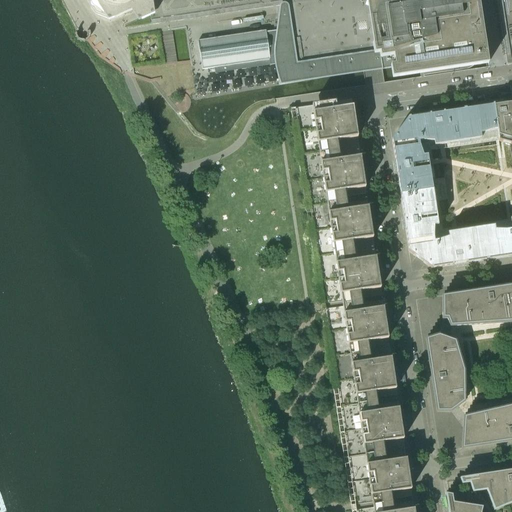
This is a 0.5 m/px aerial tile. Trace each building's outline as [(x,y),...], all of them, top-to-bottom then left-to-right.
[(82,0),(84,2),(87,2),(95,14),(110,20),(132,10),(135,15),(139,21),(155,14),(154,7),(152,0),(82,0)] [(395,82),(487,69),(486,55),(482,27),(478,0),(377,0),(385,50),(296,64),(289,16),(288,13),(288,12),(287,11),(286,11),(285,10),(283,10),(282,11),(281,11),(281,12),(280,12),(280,13),(279,14),(279,18),(277,31),(273,31),(274,41),(276,49),(277,59),(278,64),(280,75),(280,79),(278,79),(279,85),(299,81),(364,70),(388,67),(392,66),(393,68),(395,82)] [(215,73),(278,64),(277,59),(276,49),(274,41),(273,31),(266,32),(266,31),(262,31),(260,31),(246,34),(246,33),(239,34),(239,35),(225,37),(225,36),(218,37),(218,38),(204,40),(204,39),(202,40),(198,41),(199,51),(201,60),(202,70),(214,68),(215,73)] [(436,239),(434,227),(423,156),(421,144),(435,142),(434,137),(446,135),(447,140),(497,132),(498,141),(511,145),(511,101),(506,102),(506,104),(494,106),(494,104),(492,104),(492,106),(445,113),(444,112),(443,112),(443,114),(431,116),(431,114),(408,117),(392,139),(395,162),(397,161),(399,174),(397,174),(404,218),(406,217),(408,229),(406,230),(409,252),(431,268),(454,265),(453,263),(465,261),(466,263),(467,263),(467,261),(511,254),(511,217),(510,219),(511,228),(495,230),(461,235),(462,240),(450,242),(449,237),(436,239)] [(358,137),(356,126),(351,127),(350,118),(355,117),(353,106),(313,112),(318,143),(337,140),(358,137)] [(340,160),(337,140),(318,143),(321,163),(340,160)] [(365,187),(364,176),(359,177),(357,168),(362,168),(361,157),(340,160),(321,163),(325,193),(345,191),(365,187)] [(347,210),(345,191),(325,193),(328,213),(347,210)] [(373,238),(371,227),(366,227),(365,219),(370,218),(368,207),(347,210),(328,213),(333,244),(352,241),(373,238)] [(355,260),(352,241),(333,244),(336,263),(355,260)] [(381,288),(379,277),(374,278),(373,269),(378,268),(376,257),(355,260),(336,263),(341,294),(360,291),(381,288)] [(511,440),(511,285),(443,296),(443,318),(447,318),(450,326),(511,321),(511,405),(464,417),(462,448),(511,440)] [(361,302),(360,291),(341,294),(343,304),(344,313),(362,310),(361,302)] [(388,338),(387,327),(381,328),(380,319),(385,318),(383,307),(362,310),(344,313),(348,344),(367,341),(388,338)] [(437,412),(450,411),(464,401),(464,371),(455,341),(439,336),(426,339),(437,412)] [(370,361),(367,341),(348,344),(351,364),(370,361)] [(396,388),(394,377),(389,378),(388,369),(393,369),(391,358),(370,361),(351,364),(356,395),(375,392),(396,388)] [(378,411),(375,392),(356,395),(359,414),(378,411)] [(404,439),(402,428),(397,428),(395,420),(400,419),(399,408),(378,411),(359,414),(364,445),(382,442),(404,439)] [(385,461),(382,442),(364,445),(367,464),(385,461)] [(411,489),(409,478),(404,479),(403,470),(408,469),(406,458),(385,461),(367,464),(372,495),(390,492),(411,489)] [(511,470),(468,477),(460,478),(462,484),(470,483),(471,486),(484,491),(494,510),(511,503),(511,502),(511,470)] [(391,503),(390,492),(372,495),(373,505),(374,511),(390,511),(393,511),(391,503)] [(481,511),(482,507),(453,503),(452,496),(447,497),(448,511),(481,511)]
